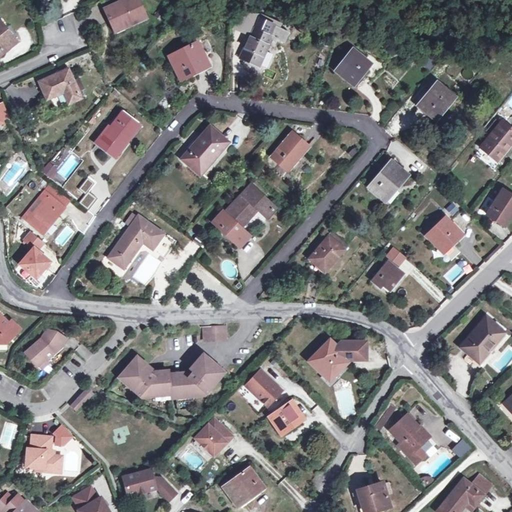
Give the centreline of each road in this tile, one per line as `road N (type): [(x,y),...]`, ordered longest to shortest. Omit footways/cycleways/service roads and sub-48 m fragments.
road 1 (residential): [(242,306),(381,141),(358,119),(191,101),(40,305)]
road 2 (residential): [(309,511),(400,351)]
road 3 (residential): [(134,315),(59,396),(37,408),(0,397)]
road 4 (residential): [(511,476),(400,351)]
road 5 (residential): [(400,351),(354,323),(242,306)]
road 6 (residential): [(400,351),(499,253)]
